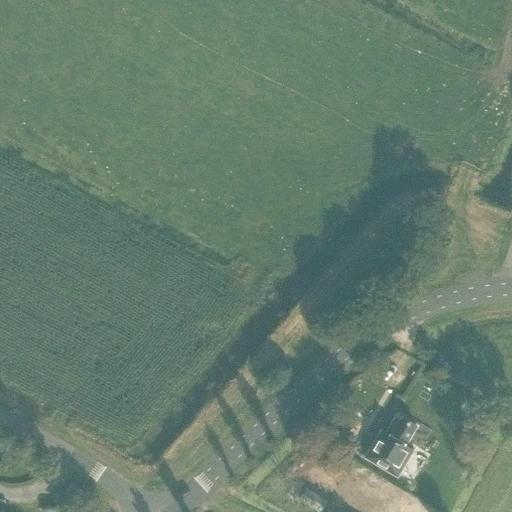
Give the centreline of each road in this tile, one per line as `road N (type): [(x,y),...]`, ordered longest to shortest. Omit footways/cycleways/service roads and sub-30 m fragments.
road 1 (unclassified): [(511,297),(440,308),(376,334),(181,511)]
road 2 (unclassified): [(143,511),(110,484),(0,427)]
